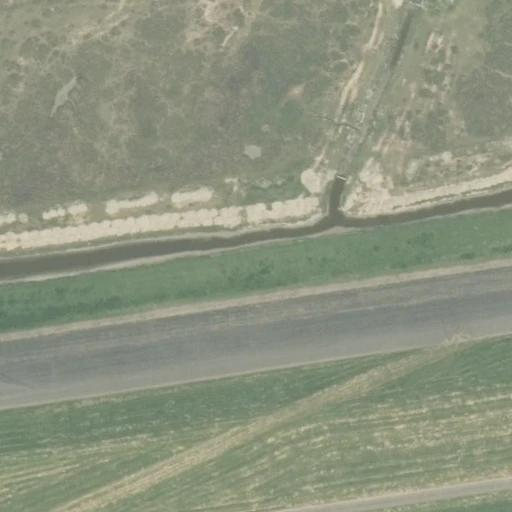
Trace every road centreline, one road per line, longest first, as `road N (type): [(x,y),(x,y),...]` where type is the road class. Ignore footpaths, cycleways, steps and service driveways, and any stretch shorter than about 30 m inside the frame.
road 1 (track): [(0,396),(511,321)]
road 2 (track): [(82,511),(492,324)]
